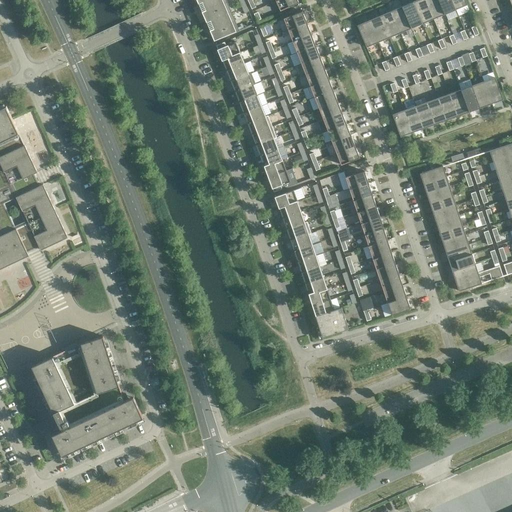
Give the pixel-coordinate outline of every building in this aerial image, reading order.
[(196,0),(198,3),(206,21),(214,40),(236,31),(239,30),(239,29),(245,27),(244,25),(243,25),(242,22),(237,24),(231,11),(226,0),(196,0)] [(299,2),(297,0),(277,0),(276,1),(280,11),(299,2)] [(433,19),(425,0),(417,0),(413,2),(422,23),(433,19)] [(444,14),(438,0),(425,0),(433,19),(444,14)] [(456,9),(451,0),(438,0),(444,14),(456,9)] [(467,5),(465,0),(451,0),(456,9),(467,5)] [(422,23),(413,2),(402,6),(411,28),(422,23)] [(411,28),(402,6),(391,11),(400,33),(411,28)] [(284,18),(288,30),(307,23),(302,11),(284,18)] [(400,33),(391,11),(380,16),(389,37),(400,33)] [(389,37),(380,16),(369,20),(378,42),(389,37)] [(378,42),(369,20),(357,25),(366,47),(378,42)] [(311,34),(307,23),(288,30),(293,41),(311,34)] [(316,45),(311,34),(293,41),(297,52),(316,45)] [(226,45),(224,41),(216,45),(218,49),(217,49),(222,60),(240,52),(236,41),(226,45)] [(320,56),(316,45),(297,52),(301,64),(320,56)] [(245,63),(240,52),(222,60),(227,70),(245,63)] [(324,67),(320,56),(301,64),(306,75),(324,67)] [(249,74),(245,63),(227,70),(231,81),(249,74)] [(329,79),(324,67),(306,75),(310,86),(329,79)] [(253,84),(249,74),(231,81),(235,91),(253,84)] [(503,99),(495,77),(483,82),(491,104),(503,99)] [(333,90),(329,79),(310,86),(307,87),(311,98),(314,97),(333,90)] [(491,104),(483,82),(472,86),(480,108),(491,104)] [(257,95),(253,84),(235,91),(239,102),(257,95)] [(480,108),(472,86),(461,90),(469,112),(480,108)] [(338,101),(333,90),(314,97),(319,108),(338,101)] [(469,112),(461,90),(449,94),(457,116),(469,112)] [(457,116),(449,94),(438,98),(446,120),(457,116)] [(262,106),(257,95),(239,102),(244,113),(262,106)] [(446,120),(438,98),(427,102),(435,124),(446,120)] [(342,112),(338,101),(319,108),(323,120),(342,112)] [(435,124),(427,102),(416,106),(424,128),(435,124)] [(27,252),(39,247),(41,250),(68,237),(43,184),(40,186),(34,174),(37,172),(6,106),(5,106),(0,108),(0,269),(29,256),(27,252)] [(266,117),(262,106),(244,113),(248,124),(266,117)] [(424,128),(416,106),(404,110),(412,132),(424,128)] [(412,132),(404,110),(392,114),(400,137),(412,132)] [(346,123),(342,112),(323,120),(328,131),(346,123)] [(268,116),(266,117),(248,124),(252,134),(272,127),(268,116)] [(351,135),(346,123),(328,131),(332,142),(351,135)] [(276,137),(272,127),(252,134),(256,145),(274,138),(276,137)] [(355,146),(351,135),(332,142),(336,153),(355,146)] [(278,149),(274,138),(256,145),(260,156),(278,149)] [(511,143),(489,151),(493,161),(511,154),(511,143)] [(360,157),(355,146),(336,153),(341,165),(360,157)] [(282,159),(278,149),(260,156),(264,166),(282,159)] [(511,165),(511,154),(493,161),(496,170),(511,165)] [(286,170),(282,159),(264,166),(268,177),(286,170)] [(511,175),(511,165),(496,170),(499,180),(511,175)] [(420,173),(423,184),(446,176),(443,166),(420,173)] [(290,181),(286,170),(268,177),(274,192),(282,189),(281,185),(290,181)] [(345,177),(349,189),(368,183),(364,171),(345,177)] [(511,186),(511,175),(499,180),(502,190),(511,186)] [(449,186),(446,176),(423,184),(427,193),(449,186)] [(372,194),(368,183),(349,189),(353,200),(372,194)] [(453,195),(449,186),(427,193),(430,203),(453,195)] [(511,197),(511,186),(502,190),(506,200),(511,197)] [(297,201),(293,190),(275,196),(279,208),(279,207),(297,201)] [(376,205),(372,194),(353,200),(357,212),(376,205)] [(456,205),(453,195),(430,203),(433,213),(456,205)] [(301,212),(297,201),(279,207),(279,208),(283,218),(301,212)] [(380,217),(376,205),(357,212),(361,223),(380,217)] [(459,215),(456,205),(433,213),(436,222),(459,215)] [(305,223),(301,212),(283,218),(287,229),(305,223)] [(462,225),(459,215),(436,222),(439,232),(462,225)] [(384,228),(380,217),(361,223),(365,235),(384,228)] [(309,233),(305,223),(287,229),(290,240),(309,233)] [(465,234),(462,225),(439,232),(443,242),(465,234)] [(387,240),(384,228),(365,235),(368,246),(387,240)] [(313,244),(309,233),(290,240),(294,250),(313,244)] [(469,244),(465,234),(443,242),(446,252),(469,244)] [(391,251),(387,240),(368,246),(372,257),(391,251)] [(316,255),(313,244),(294,250),(298,261),(316,255)] [(472,254),(469,244),(446,252),(449,261),(472,254)] [(395,262),(391,251),(372,257),(376,269),(395,262)] [(475,263),(472,254),(449,261),(452,271),(475,263)] [(320,266),(316,255),(298,261),(302,272),(320,266)] [(511,261),(503,264),(507,275),(511,273),(511,261)] [(399,274),(395,262),(376,269),(380,280),(399,274)] [(478,273),(475,263),(452,271),(455,281),(478,273)] [(324,277),(320,266),(302,272),(305,283),(324,277)] [(503,276),(499,266),(478,273),(455,281),(459,291),(482,283),(481,283),(479,277),(489,273),(491,279),(491,280),(503,276)] [(403,285),(399,274),(380,280),(384,292),(403,285)] [(327,288),(324,277),(305,283),(309,294),(327,288)] [(406,297),(403,285),(384,292),(387,303),(406,297)] [(331,299),(327,288),(309,294),(312,305),(331,299)] [(410,308),(406,297),(387,303),(391,315),(410,308)] [(334,309),(331,299),(312,305),(316,316),(342,308),(342,307),(334,309)] [(348,329),(342,308),(316,316),(322,337),(348,329)] [(81,343),(32,366),(62,430),(52,434),(62,455),(143,417),(133,396),(124,400),(103,336),(81,343)] [(434,425),(431,420),(425,423),(427,428),(434,425)]
